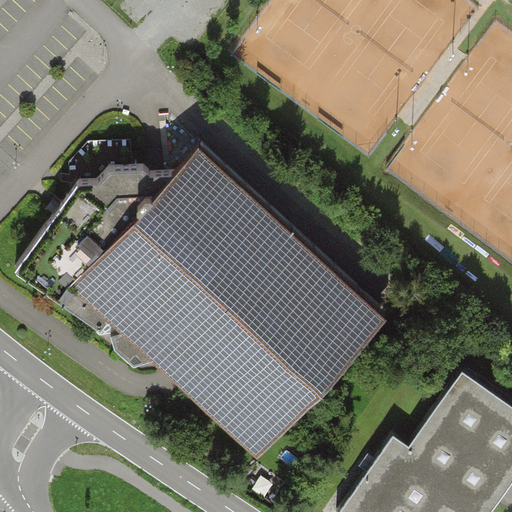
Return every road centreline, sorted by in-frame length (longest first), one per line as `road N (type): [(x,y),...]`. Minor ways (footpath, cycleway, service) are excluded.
road 1 (secondary): [(57,393),(234,511)]
road 2 (unclassified): [(33,511),(18,483),(17,455),(57,393)]
